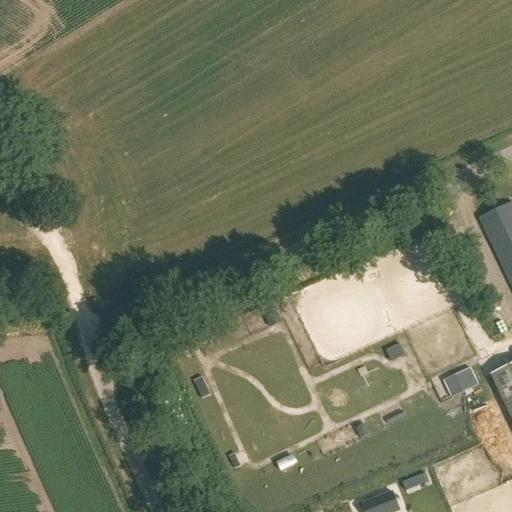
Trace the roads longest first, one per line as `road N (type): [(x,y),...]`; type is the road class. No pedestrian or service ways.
road 1 (unclassified): [(158,511),(104,392),(103,355),(114,337),(511,154)]
road 2 (track): [(103,355),(83,328),(61,254),(0,165)]
